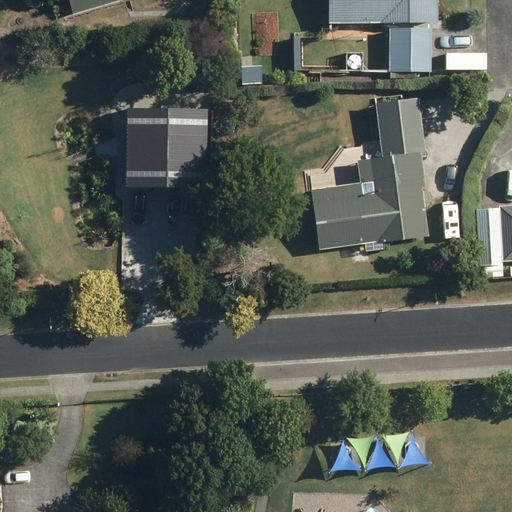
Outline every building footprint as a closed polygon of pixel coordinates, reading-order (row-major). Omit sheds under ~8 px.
[(67,0),(72,15),(120,0),(67,0)] [(327,0),(327,23),(437,22),(436,0),(327,0)] [(388,27),(387,71),(430,71),(431,27),(388,27)] [(486,54),(440,52),(440,72),(486,74),(486,54)] [(241,56),(242,65),(238,65),(238,84),(261,84),(260,64),(252,65),(252,56),(241,56)] [(375,102),(381,157),(356,160),(359,183),(309,190),(317,249),(362,244),(363,251),(381,249),(381,241),(426,236),(420,188),(424,187),(420,156),(424,156),(424,148),(429,147),(425,116),(420,116),(417,96),(375,102)] [(191,105),(171,108),(172,120),(193,117),(191,105)] [(511,205),(498,206),(501,261),(511,260),(511,205)] [(316,256),(307,257),(308,271),(327,269),(326,263),(323,264),(322,256),(316,256)] [(273,275),(239,277),(240,293),(274,291),(273,275)] [(423,435),(325,439),(327,476),(425,471),(423,435)]
